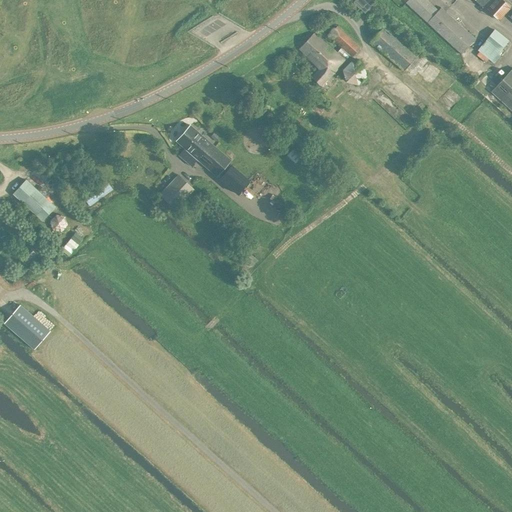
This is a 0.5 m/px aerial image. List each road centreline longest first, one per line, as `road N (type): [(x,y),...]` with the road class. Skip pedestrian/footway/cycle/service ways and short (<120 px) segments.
road 1 (track): [(0,298),(45,304),(275,511)]
road 2 (tertiary): [(0,138),(96,120),(147,100),(223,59),(303,0)]
